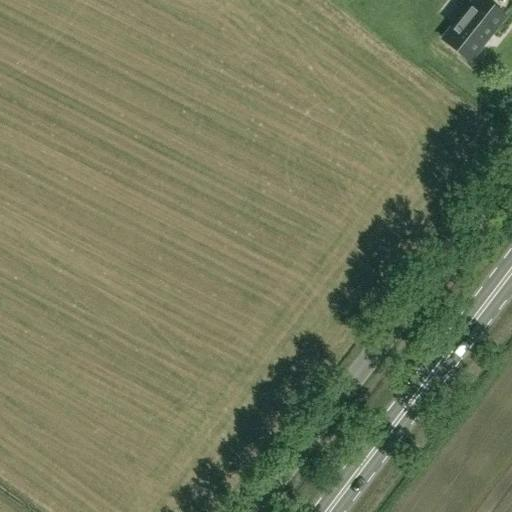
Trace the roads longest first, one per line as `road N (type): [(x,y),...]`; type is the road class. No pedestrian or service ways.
road 1 (unclassified): [(251,511),(511,167)]
road 2 (primary): [(329,511),(511,271)]
